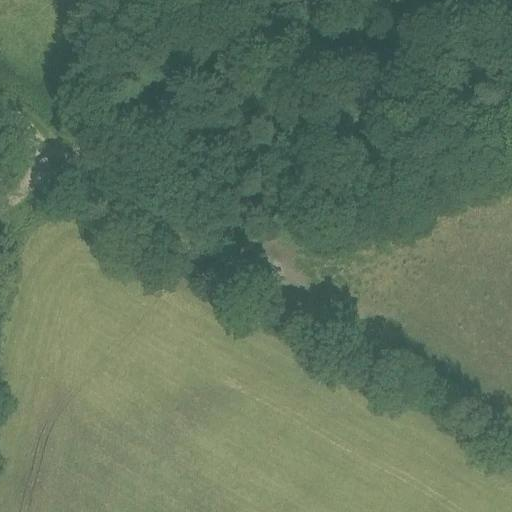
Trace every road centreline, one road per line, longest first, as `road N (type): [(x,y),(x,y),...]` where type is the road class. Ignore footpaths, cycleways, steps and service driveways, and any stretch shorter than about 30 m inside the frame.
road 1 (unclassified): [(0,205),(61,162),(0,107)]
road 2 (track): [(300,0),(198,69)]
